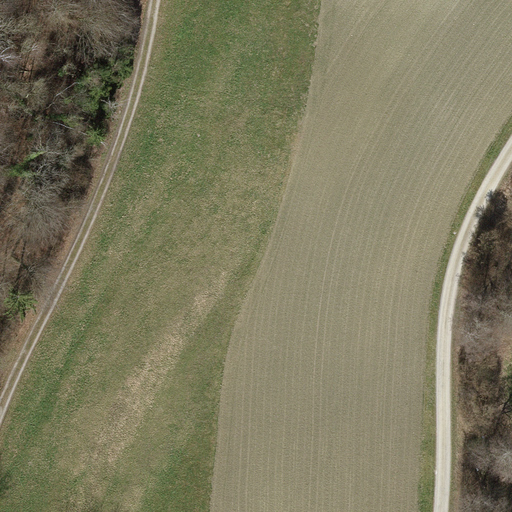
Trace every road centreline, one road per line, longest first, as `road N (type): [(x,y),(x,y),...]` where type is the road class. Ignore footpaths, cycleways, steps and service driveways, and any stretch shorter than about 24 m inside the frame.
road 1 (track): [(151,0),(139,76),(97,210),(33,327),(0,412)]
road 2 (track): [(441,511),(447,307),(466,234),(511,150)]
